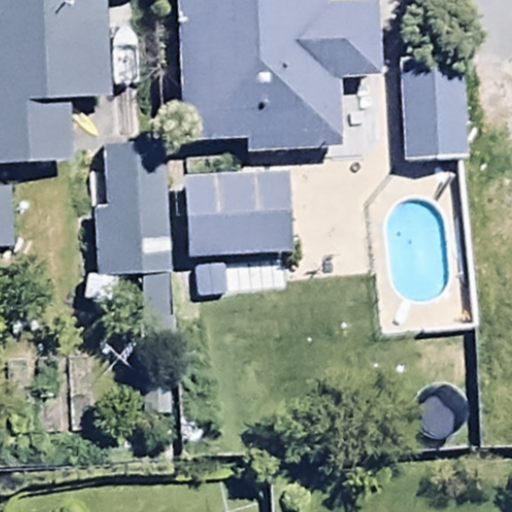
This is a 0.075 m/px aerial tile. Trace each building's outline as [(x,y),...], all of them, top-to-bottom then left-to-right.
[(169,0),(174,141),(239,139),(240,153),(339,150),(337,75),(374,73),(371,0),(330,0),(323,0),(322,0),(169,0)] [(511,20),(469,22),(473,151),(511,149),(511,20)] [(398,57),(399,163),(460,162),(459,57),(398,57)] [(160,143),(98,145),(100,206),(86,207),(89,306),(117,305),(118,325),(165,324),(160,143)] [(284,176),(180,180),(183,258),(287,254),(284,176)]
